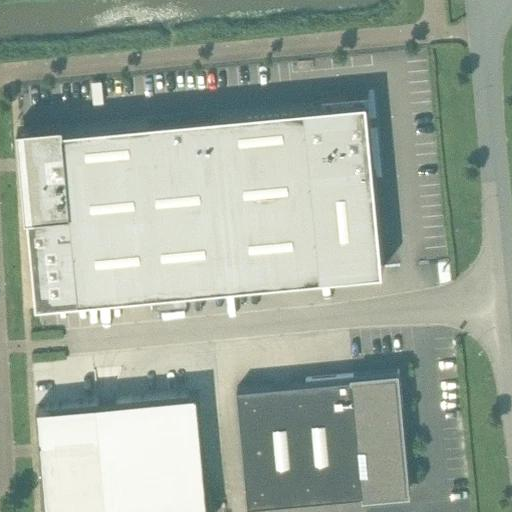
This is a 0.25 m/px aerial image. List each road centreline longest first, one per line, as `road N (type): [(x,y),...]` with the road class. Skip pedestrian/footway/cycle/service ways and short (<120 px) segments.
road 1 (unclassified): [(66,343),(508,299)]
road 2 (unclassified): [(508,299),(480,0)]
